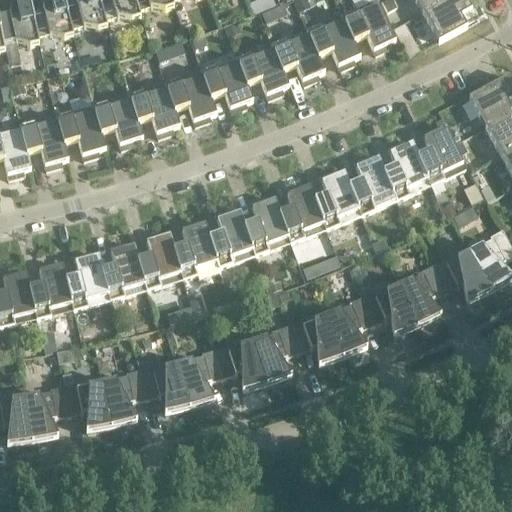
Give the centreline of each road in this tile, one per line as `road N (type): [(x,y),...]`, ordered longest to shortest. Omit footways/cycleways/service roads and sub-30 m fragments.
road 1 (residential): [(0,226),(223,164),(511,40)]
road 2 (residential): [(0,493),(201,455),(422,389),(511,339)]
